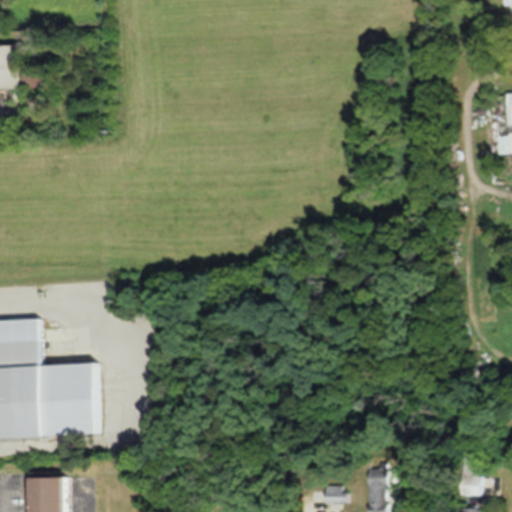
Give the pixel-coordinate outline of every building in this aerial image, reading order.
[(0,45),(0,88),(23,88),(22,45),(0,45)] [(0,437),(103,434),(101,363),(46,365),(44,320),(0,320),(0,437)] [(483,495),(483,458),(467,458),(467,495),(483,495)] [(392,511),(392,464),(372,464),(372,511),(392,511)] [(72,511),(73,476),(36,476),(36,511),(72,511)] [(351,485),(326,485),(326,501),(351,501),(351,485)]
